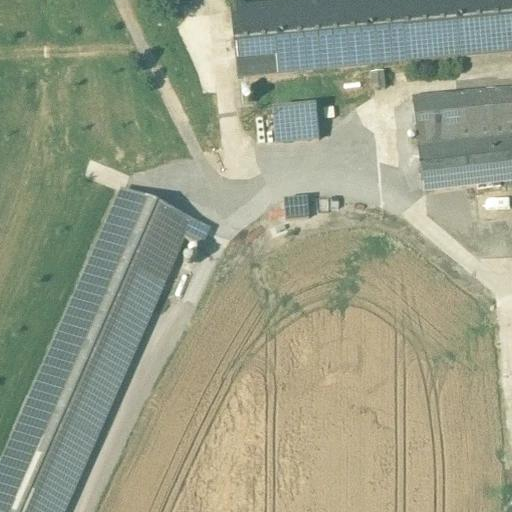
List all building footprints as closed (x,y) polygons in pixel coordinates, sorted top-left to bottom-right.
[(511,0),(392,0),(231,15),(238,79),(511,52),(511,0)] [(383,77),(371,78),(373,94),(385,92),(383,77)] [(511,105),(511,95),(412,105),(422,200),(511,190),(511,105)] [(316,113),(272,118),(275,147),(319,143),(316,113)] [(122,195),(0,474),(0,511),(64,511),(183,242),(202,251),(210,233),(122,195)]
